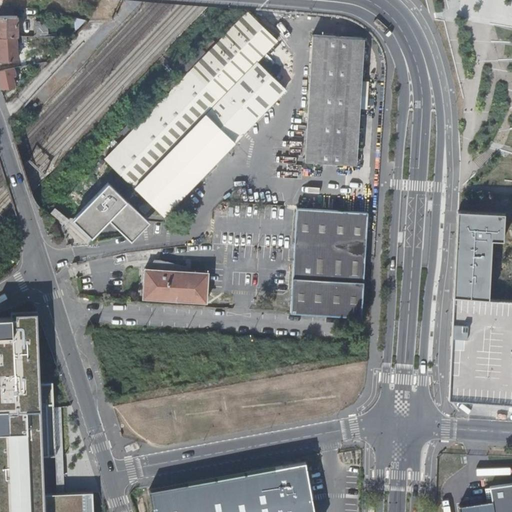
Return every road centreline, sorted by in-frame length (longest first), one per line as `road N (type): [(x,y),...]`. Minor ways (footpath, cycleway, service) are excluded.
road 1 (tertiary): [(268,0),(360,12),(398,56),(403,117),(382,424)]
road 2 (tertiary): [(417,426),(440,109),(422,39),(393,0)]
road 3 (residential): [(110,472),(382,424)]
road 4 (tertiary): [(42,268),(110,472)]
